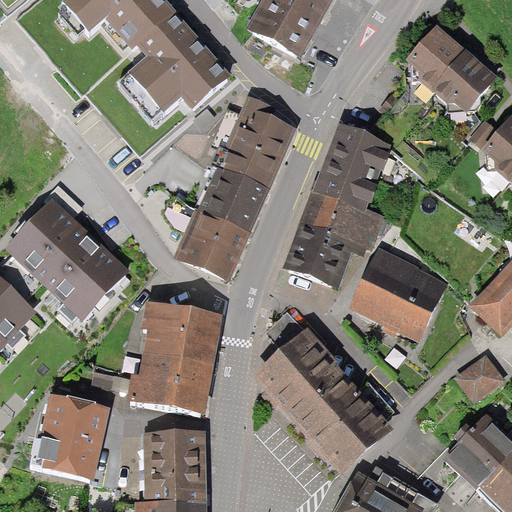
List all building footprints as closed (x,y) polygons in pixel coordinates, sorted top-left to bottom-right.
[(194,109),(232,76),(165,0),(66,0),(64,3),(90,33),(107,18),(132,47),(137,42),(150,57),(130,74),(165,113),(183,97),(194,109)] [(329,0),(263,0),(246,33),(298,60),(329,0)] [(466,107),(492,76),(435,28),(409,60),(466,107)] [(164,215),(174,229),(186,235),(180,250),(175,260),(232,284),(268,199),(272,191),(298,128),(272,116),(275,108),(247,96),(239,114),(229,110),(212,150),(219,153),(194,211),(190,209),(177,199),(164,215)] [(511,171),(511,116),(507,113),(480,144),(511,171)] [(289,267),(338,286),(352,250),(367,256),(383,215),(366,209),(392,143),(345,125),(289,267)] [(129,274),(54,203),(6,253),(82,324),(129,274)] [(421,338),(445,288),(380,257),(355,307),(421,338)] [(511,257),(468,304),(498,332),(511,317),(511,257)] [(0,283),(0,353),(35,316),(0,283)] [(129,404),(206,416),(221,318),(144,306),(129,404)] [(285,352),(254,379),(340,479),(395,433),(310,333),(305,338),(289,320),(271,335),(285,352)] [(474,406),(507,382),(488,355),(455,379),(474,406)] [(33,468),(94,480),(109,408),(51,397),(41,444),(38,444),(33,468)] [(500,511),(511,511),(511,440),(488,419),(447,463),(500,511)] [(138,438),(139,510),(202,510),(201,437),(138,438)] [(358,475),(337,511),(436,511),(440,505),(376,470),(370,481),(358,475)]
